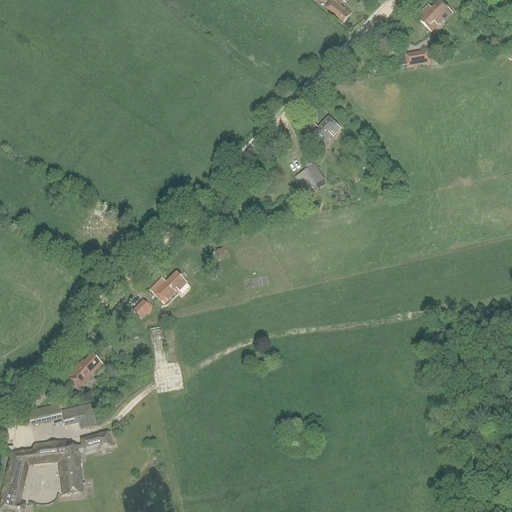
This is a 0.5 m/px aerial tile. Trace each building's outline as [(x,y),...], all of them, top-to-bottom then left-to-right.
[(352,14),(341,5),(344,1),(342,0),(332,0),(325,9),(344,24),(352,14)] [(431,9),(427,5),(416,17),(432,33),(441,23),(442,24),(453,14),(440,1),(431,9)] [(421,52),(406,54),(408,68),(423,66),(424,66),(431,65),(428,48),(420,50),(421,52)] [(318,129),(314,126),(304,136),(319,150),(332,136),(333,137),(341,129),(328,118),(318,129)] [(306,193),(317,186),(319,190),(326,185),(323,181),(325,180),(315,165),(296,177),(306,193)] [(165,283),(161,279),(149,291),(165,306),(178,292),(179,293),(187,285),(175,273),(165,283)] [(142,301),(132,311),(142,320),(152,310),(142,301)] [(81,360),(64,380),(78,392),(91,377),(90,376),(93,373),(94,375),(102,366),(91,356),(84,363),(81,360)] [(26,400),(35,408),(50,391),(41,383),(26,400)] [(27,413),(30,428),(62,421),(58,406),(27,413)] [(30,453),(12,454),(0,503),(0,511),(24,511),(25,506),(19,505),(28,469),(60,465),(65,498),(81,496),(80,487),(83,487),(79,462),(81,462),(80,452),(83,452),(111,445),(108,431),(81,438),(82,447),(67,449),(67,443),(34,445),(30,453)]
